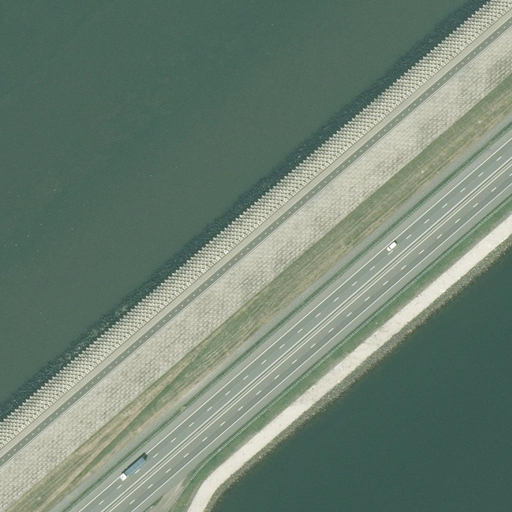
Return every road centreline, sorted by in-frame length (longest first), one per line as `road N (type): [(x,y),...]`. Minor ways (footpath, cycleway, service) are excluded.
road 1 (motorway): [(511,146),(88,511)]
road 2 (motorway): [(122,511),(511,174)]
